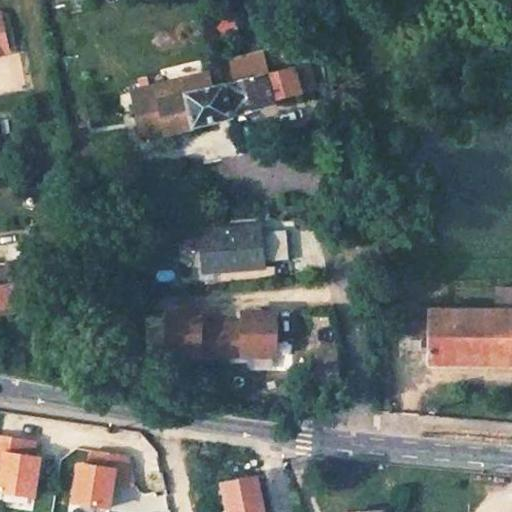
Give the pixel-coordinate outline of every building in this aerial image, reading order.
[(239,19),(220,24),(224,39),(243,34),(239,19)] [(233,81),(226,82),(234,114),(275,106),(275,103),(313,93),(307,66),(265,74),(262,58),(229,65),(233,81)] [(226,82),(223,66),(133,85),(136,100),(161,94),(168,128),(234,114),(226,82)] [(263,227),(218,231),(210,236),(204,247),(205,257),(212,267),(221,270),(266,267),(266,260),(264,234),(263,227)] [(287,232),(264,234),(266,260),(289,258),(287,232)] [(33,260),(0,264),(0,317),(17,315),(15,305),(39,301),(33,260)] [(415,303),(397,303),(397,332),(430,332),(430,363),(511,362),(511,307),(415,308),(415,303)] [(198,312),(165,312),(165,355),(219,355),(219,325),(198,325),(198,312)] [(240,325),(219,325),(219,355),(274,355),(274,312),(240,312),(240,325)] [(37,440),(0,434),(0,460),(5,461),(1,489),(36,495),(42,456),(35,455),(37,440)] [(92,464),(82,462),(76,501),(112,506),(115,481),(137,484),(131,455),(94,449),(92,464)]
